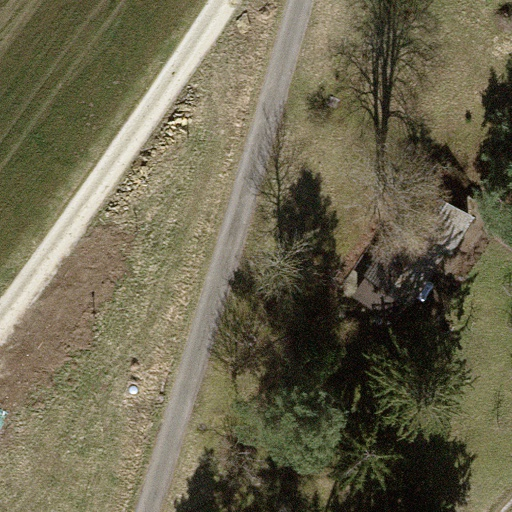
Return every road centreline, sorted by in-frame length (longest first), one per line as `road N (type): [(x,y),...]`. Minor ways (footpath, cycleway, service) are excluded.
road 1 (track): [(148,511),(302,0)]
road 2 (track): [(0,327),(226,0)]
